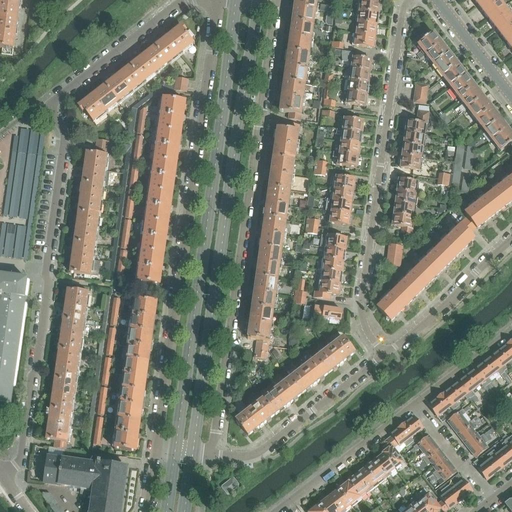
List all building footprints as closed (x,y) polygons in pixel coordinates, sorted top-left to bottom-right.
[(0,0),(0,18),(16,21),(19,0),(0,0)] [(313,27),(317,0),(294,0),(292,24),(313,27)] [(379,9),(379,3),(359,0),(357,12),(378,15),(378,14),(379,14),(380,9),(379,9)] [(505,8),(498,0),(472,0),(488,20),(505,8)] [(511,39),(511,16),(505,8),(488,20),(506,44),(511,39)] [(357,12),(356,23),(376,26),(376,25),(377,25),(378,20),(377,20),(378,15),(357,12)] [(13,52),(16,21),(0,18),(0,50),(2,50),(13,52)] [(356,23),(354,35),(375,38),(375,36),(376,37),(377,31),(376,31),(376,26),(356,23)] [(309,57),(313,27),(292,24),(287,54),(309,57)] [(168,66),(194,46),(184,34),(186,33),(181,27),(154,48),(168,66)] [(422,52),(417,56),(420,61),(425,57),(426,58),(433,67),(449,54),(442,45),(443,44),(440,41),(439,42),(433,34),(431,35),(430,34),(426,37),(427,39),(417,46),(422,52)] [(354,35),(353,47),(354,47),(373,50),(373,48),(374,48),(375,43),(374,43),(375,38),(354,35)] [(143,86),(168,66),(154,48),(129,68),(143,86)] [(341,52),(341,55),(342,62),(350,63),(349,70),(370,73),(370,72),(371,72),(372,67),(371,67),(371,61),(352,59),(353,54),(351,54),(341,52)] [(305,86),(309,57),(287,54),(283,83),(305,86)] [(466,76),(459,67),(459,66),(457,63),(456,63),(449,54),(433,67),(450,89),(466,76)] [(118,105),(143,86),(129,68),(105,87),(118,105)] [(349,70),(348,81),(368,84),(370,84),(370,79),(369,78),(370,73),(349,70)] [(483,98),(476,89),(476,88),(474,85),(473,85),(466,76),(450,89),(467,111),(483,98)] [(324,88),(324,89),(325,89),(331,90),(332,79),(325,78),(324,88)] [(176,79),(175,86),(187,88),(188,81),(179,80),(176,79)] [(348,81),(346,92),(367,95),(367,94),(368,94),(369,89),(368,89),(368,84),(348,81)] [(300,121),(305,87),(305,86),(283,83),(279,112),(289,114),(288,120),(300,121)] [(152,99),(162,90),(163,84),(149,95),(152,99)] [(428,93),(429,87),(416,85),(415,91),(428,93)] [(93,124),(118,105),(105,87),(78,108),(83,113),(84,112),(93,124)] [(427,99),(428,93),(415,91),(414,98),(427,99)] [(346,92),(345,104),(350,105),(365,107),(365,105),(367,105),(367,100),(366,100),(367,95),(346,92)] [(141,107),(152,99),(149,95),(139,104),(141,107)] [(324,96),(323,106),(334,108),(335,103),(329,102),(329,96),(324,96)] [(426,106),(427,99),(414,98),(413,104),(426,106)] [(501,121),(493,111),(494,111),(491,107),(490,108),(483,98),(467,111),(484,134),(501,121)] [(180,133),(185,103),(163,100),(158,130),(180,133)] [(137,111),(141,107),(139,104),(132,109),(130,120),(135,121),(137,111)] [(405,124),(405,129),(406,129),(405,134),(425,137),(427,125),(428,125),(430,113),(418,111),(418,113),(416,120),(416,124),(406,122),(406,125),(405,124)] [(343,119),(341,131),(361,133),(362,132),(363,132),(363,128),(362,128),(363,122),(346,119),(343,119)] [(511,135),(510,134),(510,133),(511,133),(508,129),(508,130),(501,121),(484,134),(500,154),(510,146),(511,147),(511,146),(511,135)] [(294,164),(299,127),(287,125),(286,131),(277,129),(272,161),(294,164)] [(176,164),(180,133),(158,130),(154,161),(176,164)] [(336,131),(336,135),(340,136),(339,142),(360,145),(360,143),(361,144),(362,139),(361,139),(361,135),(361,133),(341,131),(341,132),(336,131)] [(404,135),(403,140),(404,140),(403,145),(424,148),(425,137),(405,134),(405,136),(404,135)] [(97,142),(96,149),(108,151),(109,143),(97,142)] [(339,142),(338,153),(358,156),(358,155),(360,155),(360,151),(359,150),(360,146),(360,145),(339,142)] [(108,151),(127,153),(130,154),(131,147),(109,143),(108,151)] [(422,159),(424,148),(403,145),(403,147),(402,147),(401,152),(403,152),(402,157),(422,159)] [(458,145),(451,192),(458,193),(465,146),(458,145)] [(474,156),(475,147),(468,146),(464,171),(471,172),(472,164),(476,165),(477,164),(475,163),(476,156),(474,156)] [(333,153),(332,158),(337,158),(336,165),(337,165),(357,168),(357,166),(358,166),(359,161),(358,161),(358,156),(338,153),(333,153)] [(104,187),(108,157),(107,157),(95,155),(86,154),(82,184),(104,187)] [(400,158),(400,163),(401,163),(400,168),(420,171),(422,159),(402,157),(402,158),(400,158)] [(171,196),(176,164),(154,161),(150,193),(171,196)] [(290,193),(294,164),(272,161),(268,190),(290,193)] [(325,177),(326,170),(315,168),(314,175),(325,177)] [(463,176),(461,194),(467,195),(470,177),(463,176)] [(334,179),(333,189),(353,191),(353,190),(355,190),(355,186),(354,185),(355,180),(335,177),(334,179)] [(501,211),(511,202),(511,177),(489,196),(501,211)] [(449,188),(450,181),(438,180),(437,186),(449,188)] [(417,195),(419,183),(399,181),(398,186),(397,186),(396,190),(397,191),(397,192),(417,195)] [(100,217),(104,187),(82,184),(78,213),(100,217)] [(333,189),(331,200),(352,203),(352,202),(353,202),(353,197),(353,192),(353,191),(333,189)] [(286,223),(290,193),(268,190),(264,220),(286,223)] [(395,197),(394,202),(395,202),(395,203),(415,206),(417,195),(397,192),(397,193),(396,198),(395,197)] [(167,225),(171,196),(150,193),(145,222),(167,225)] [(478,229),(499,212),(501,211),(489,196),(464,215),(467,218),(476,229),(477,229),(478,229)] [(327,200),(326,211),(330,212),(350,215),(350,213),(351,213),(352,208),(351,208),(352,204),(352,203),(331,200),(327,200)] [(393,209),(393,213),(394,213),(394,215),(414,218),(415,207),(415,206),(395,203),(395,204),(395,205),(395,209),(393,209)] [(330,212),(328,224),(348,226),(349,224),(350,225),(351,220),(349,220),(350,216),(350,215),(330,212)] [(96,248),(100,217),(78,213),(74,245),(96,248)] [(411,236),(414,218),(394,215),(393,220),(392,220),(391,225),(392,225),(392,227),(402,228),(401,235),(411,236)] [(312,220),(313,217),(307,217),(306,227),(318,228),(319,221),(312,220)] [(469,236),(476,229),(467,218),(459,226),(460,227),(469,236)] [(282,253),(284,238),(286,223),(264,220),(260,250),(282,253)] [(163,257),(165,244),(167,225),(145,222),(141,253),(163,257)] [(317,235),(318,228),(306,227),(305,233),(317,235)] [(452,262),(464,250),(473,240),(469,236),(460,227),(438,248),(452,262)] [(127,250),(129,235),(123,234),(121,249),(127,250)] [(321,236),(320,248),(325,248),(345,251),(345,250),(346,250),(347,245),(346,245),(347,239),(326,236),(326,237),(321,236)] [(92,276),(96,248),(74,245),(70,273),(86,276),(86,279),(90,280),(90,276),(92,276)] [(402,255),(403,247),(390,245),(389,253),(402,255)] [(325,248),(323,259),(343,262),(344,260),(345,261),(345,256),(344,255),(345,251),(325,248)] [(430,283),(443,271),(452,262),(438,248),(417,270),(430,283)] [(278,281),(282,253),(260,250),(256,278),(278,281)] [(159,287),(161,274),(163,257),(141,253),(137,284),(159,287)] [(401,262),(402,255),(389,253),(388,260),(401,262)] [(323,259),(322,271),(342,274),(342,272),(343,272),(344,267),(343,267),(343,264),(343,262),(323,259)] [(400,269),(401,262),(388,260),(387,267),(400,269)] [(408,305),(421,292),(430,283),(417,270),(395,292),(408,305)] [(322,271),(320,282),(340,285),(340,283),(341,283),(342,278),(341,278),(342,275),(342,274),(322,271)] [(0,402),(11,404),(24,305),(25,301),(26,297),(31,297),(33,283),(27,282),(28,280),(23,279),(22,279),(22,276),(0,273),(0,274),(0,402)] [(274,311),(278,281),(256,278),(252,308),(274,311)] [(314,293),(314,299),(331,301),(332,295),(338,296),(339,294),(340,294),(341,290),(340,290),(340,286),(340,285),(320,282),(318,294),(314,293)] [(295,288),(294,297),(295,297),(297,298),(306,299),(306,294),(303,293),(303,289),(298,288),(296,288),(295,288)] [(85,323),(89,295),(67,292),(63,320),(85,323)] [(408,305),(395,292),(377,309),(390,323),(408,305)] [(294,298),(293,304),(294,304),(296,304),(305,306),(305,301),(306,299),(297,298),(295,297),(294,297),(294,298)] [(118,314),(120,300),(114,299),(112,313),(118,314)] [(152,334),(154,323),(157,303),(135,300),(132,323),(126,322),(125,330),(131,331),(152,334)] [(310,307),(308,321),(335,324),(335,321),(340,322),(341,321),(342,321),(343,315),(341,315),(342,311),(316,308),(310,307)] [(269,348),(274,311),(252,308),(248,338),(258,340),(257,346),(269,348)] [(81,354),(85,323),(63,320),(59,351),(81,354)] [(113,344),(115,330),(109,329),(107,343),(113,344)] [(148,363),(150,352),(152,334),(131,331),(126,360),(148,363)] [(328,375),(349,359),(355,354),(343,338),(315,359),(328,375)] [(511,354),(506,346),(498,352),(508,364),(511,360),(511,354)] [(275,350),(271,353),(275,359),(279,356),(275,350)] [(77,384),(81,354),(59,351),(55,381),(77,384)] [(267,360),(268,354),(256,352),(255,359),(267,360)] [(508,364),(498,352),(491,358),(502,372),(505,376),(508,373),(503,367),(508,364)] [(502,372),(491,358),(483,364),(495,379),(499,376),(507,386),(511,384),(505,376),(502,372)] [(328,375),(315,359),(289,379),(302,396),(328,375)] [(144,393),(145,382),(148,363),(126,360),(122,390),(144,393)] [(490,383),(495,379),(483,364),(475,370),(492,393),(494,392),(493,390),(494,389),(490,383)] [(475,370),(467,376),(476,388),(480,384),(483,388),(489,395),(492,393),(475,370)] [(107,387),(109,373),(103,372),(101,386),(107,387)] [(476,388),(467,376),(458,383),(472,401),(474,404),(477,401),(470,392),(476,388)] [(302,396),(289,379),(262,400),(275,416),(302,396)] [(72,415),(77,384),(55,381),(50,412),(72,415)] [(472,401),(458,383),(451,389),(460,400),(464,397),(466,400),(461,404),(464,408),(472,401)] [(105,403),(107,390),(101,389),(99,402),(105,403)] [(460,410),(458,408),(455,404),(460,400),(451,389),(443,395),(457,412),(460,410)] [(140,423),(141,411),(144,393),(122,390),(118,420),(140,423)] [(454,415),(457,412),(443,395),(435,401),(443,413),(449,409),(454,415)] [(275,416),(262,400),(236,420),(243,429),(240,432),(246,439),(275,416)] [(437,418),(443,413),(435,401),(428,407),(437,418)] [(103,417),(105,403),(99,402),(97,416),(103,417)] [(464,414),(469,411),(467,408),(447,423),(452,430),(467,418),(464,414)] [(68,446),(72,415),(50,412),(46,441),(55,442),(54,449),(67,451),(67,450),(68,446)] [(415,436),(422,430),(413,418),(406,424),(415,436)] [(458,437),(473,426),(476,423),(479,421),(477,418),(471,423),(467,418),(452,430),(458,437)] [(101,435),(103,420),(97,419),(94,434),(101,435)] [(135,454),(137,442),(140,423),(118,420),(114,451),(135,454)] [(464,445),(476,435),(475,435),(472,431),(478,426),(476,423),(473,426),(458,437),(464,445)] [(414,445),(413,444),(410,440),(415,436),(406,424),(398,430),(411,448),(414,445)] [(469,452),(484,440),(488,437),(494,432),(492,429),(479,439),(476,435),(464,445),(469,452)] [(398,430),(389,436),(391,438),(398,448),(401,451),(405,448),(407,451),(408,451),(411,448),(398,430)] [(511,435),(507,439),(506,438),(503,440),(504,442),(511,452),(511,435)] [(422,454),(434,445),(428,437),(409,452),(411,455),(419,449),(422,454)] [(484,445),(487,443),(490,440),(488,437),(484,440),(469,452),(474,459),(487,449),(484,445)] [(381,450),(381,452),(395,470),(403,463),(397,455),(401,451),(398,448),(391,438),(385,442),(386,442),(389,446),(386,449),(384,448),(381,450)] [(511,461),(511,452),(504,442),(503,440),(500,442),(504,448),(500,452),(509,464),(511,461)] [(422,461),(418,464),(420,467),(439,452),(437,449),(434,445),(422,454),(425,457),(421,460),(422,461)] [(44,484),(60,486),(63,461),(65,451),(49,449),(44,484)] [(491,449),(488,452),(501,469),(509,464),(500,452),(495,455),(491,449)] [(378,459),(374,462),(387,478),(396,472),(395,470),(381,452),(380,453),(381,455),(377,458),(378,459)] [(420,467),(419,468),(421,471),(426,467),(430,464),(433,468),(445,459),(439,452),(420,467)] [(494,475),(501,469),(488,452),(485,454),(489,460),(485,464),(494,475)] [(430,482),(450,466),(445,459),(433,468),(432,469),(436,473),(428,479),(430,482)] [(120,511),(127,468),(126,468),(120,468),(103,466),(104,464),(101,464),(101,466),(100,466),(100,464),(98,464),(98,466),(63,461),(60,486),(81,489),(80,496),(91,498),(89,511),(120,511)] [(378,485),(387,478),(374,462),(371,464),(370,463),(365,468),(378,485)] [(494,475),(485,464),(477,470),(486,482),(494,475)] [(456,474),(454,471),(450,466),(430,482),(429,483),(431,486),(441,479),(444,483),(456,474)] [(369,492),(378,485),(365,468),(359,472),(360,473),(356,475),(357,476),(369,492)] [(369,492),(357,476),(356,475),(353,478),(352,477),(347,481),(348,482),(361,499),(369,492)] [(472,493),(462,481),(458,475),(454,478),(459,484),(455,487),(464,499),(472,493)] [(239,486),(234,480),(233,480),(222,488),(222,489),(227,495),(228,495),(239,487),(239,486)] [(362,500),(361,499),(348,482),(347,483),(348,484),(344,487),(343,485),(337,490),(351,509),(362,500)] [(455,487),(450,490),(445,484),(442,487),(456,505),(464,499),(455,487)] [(442,487),(438,490),(443,496),(438,499),(441,503),(448,511),(453,508),(456,505),(442,487)] [(337,511),(346,511),(351,509),(337,490),(331,494),(332,496),(328,499),(337,511)] [(431,494),(425,499),(421,493),(416,497),(427,511),(446,511),(448,511),(441,503),(437,506),(434,502),(435,500),(431,494)] [(57,505),(50,495),(43,494),(45,500),(52,509),(57,505)] [(427,511),(416,497),(410,502),(413,506),(410,508),(412,511),(427,511)] [(321,511),(337,511),(328,499),(324,502),(323,500),(317,505),(321,511)]
